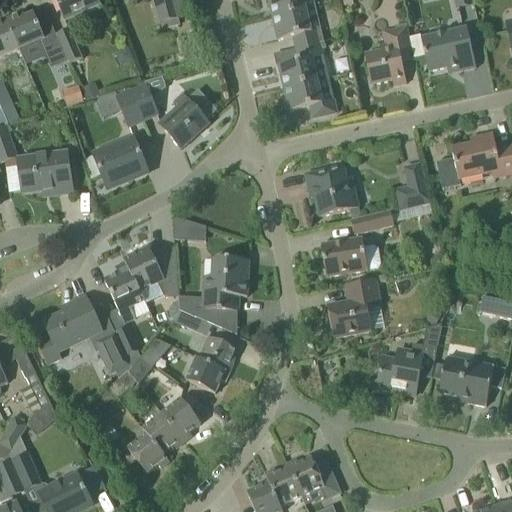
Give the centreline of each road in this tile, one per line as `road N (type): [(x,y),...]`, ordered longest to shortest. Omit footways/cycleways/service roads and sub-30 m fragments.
road 1 (residential): [(249,145),(511,96)]
road 2 (residential): [(249,145),(282,363),(270,404)]
road 3 (residential): [(23,265),(249,145)]
road 4 (residential): [(329,415),(352,487),(375,504),(448,486),(464,444)]
road 5 (residential): [(219,0),(249,145)]
road 6 (residential): [(329,415),(464,444)]
road 7 (residential): [(270,404),(243,455),(192,511)]
